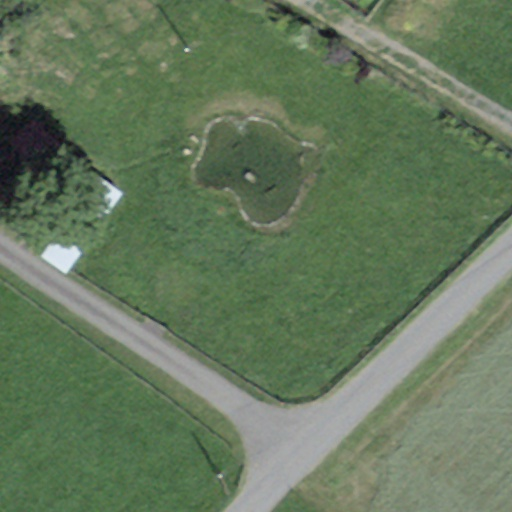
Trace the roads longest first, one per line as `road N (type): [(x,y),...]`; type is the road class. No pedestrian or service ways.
road 1 (unclassified): [(238,511),(511,250)]
road 2 (track): [(511,123),(315,0)]
